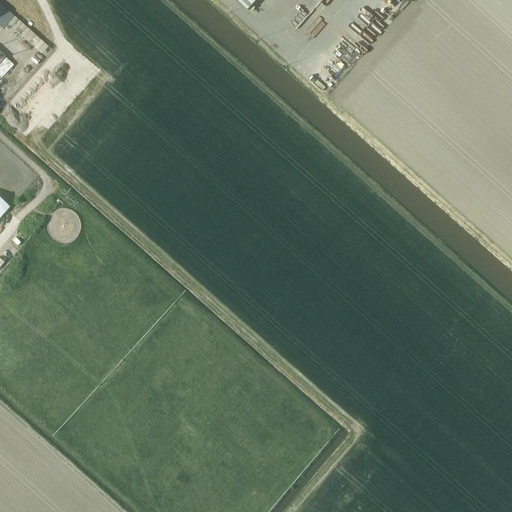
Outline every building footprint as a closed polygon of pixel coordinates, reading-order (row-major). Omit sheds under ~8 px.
[(235,0),(247,11),(256,0),(235,0)] [(0,25),(4,29),(15,16),(6,8),(5,9),(0,4),(0,25)] [(322,17),(314,25),(319,31),(328,23),(322,17)] [(14,28),(41,54),(49,46),(21,20),(14,28)] [(4,61),(0,64),(0,74),(3,77),(11,68),(4,61)] [(0,219),(11,208),(0,198),(0,219)]
